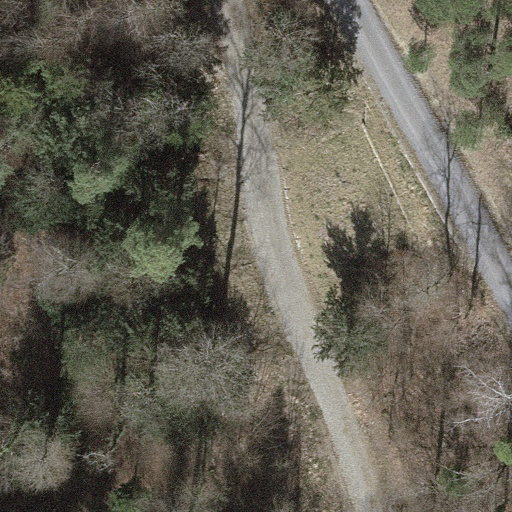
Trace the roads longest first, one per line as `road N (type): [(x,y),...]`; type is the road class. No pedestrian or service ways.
road 1 (track): [(375,511),(295,285),(229,0)]
road 2 (track): [(511,293),(345,0)]
